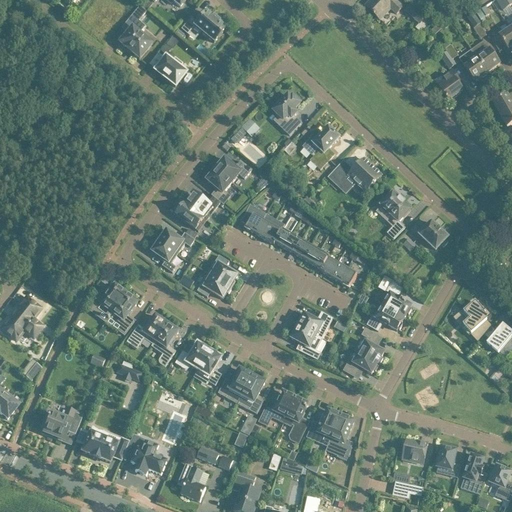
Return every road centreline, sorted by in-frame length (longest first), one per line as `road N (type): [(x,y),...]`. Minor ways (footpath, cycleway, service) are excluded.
road 1 (residential): [(379,411),(472,237),(289,59),(168,192),(125,256),(124,266),(225,335)]
road 2 (residential): [(221,0),(247,31),(178,115),(23,0)]
road 3 (residential): [(444,120),(330,10)]
road 4 (tertiary): [(138,511),(0,454)]
road 5 (residential): [(379,411),(511,452)]
road 6 (residential): [(263,357),(379,411)]
